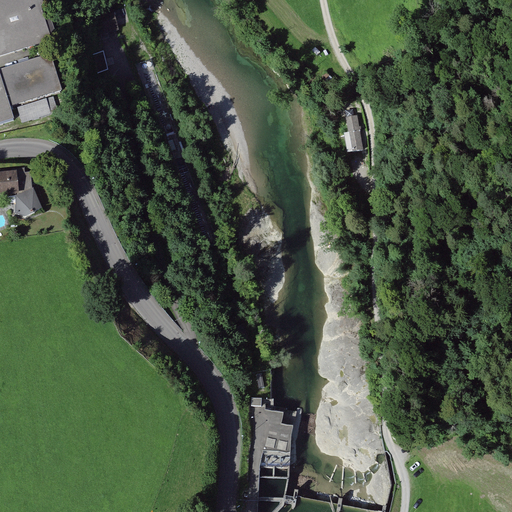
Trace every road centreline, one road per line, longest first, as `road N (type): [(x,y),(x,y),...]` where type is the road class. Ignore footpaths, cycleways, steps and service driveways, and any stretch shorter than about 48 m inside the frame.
road 1 (unclassified): [(322,0),(370,119),(385,426),(403,470),(404,511)]
road 2 (tertiary): [(226,511),(231,448),(219,390),(134,291),(68,165),(38,151),(0,150)]
